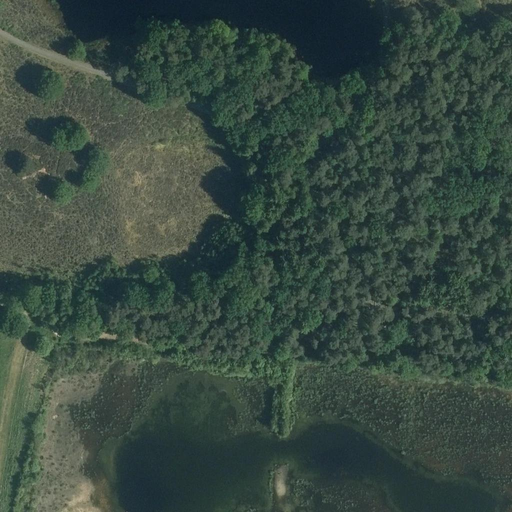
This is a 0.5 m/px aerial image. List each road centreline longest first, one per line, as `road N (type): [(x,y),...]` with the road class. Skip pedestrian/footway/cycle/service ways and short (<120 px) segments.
road 1 (track): [(220,308),(341,310),(391,332),(511,343)]
road 2 (track): [(175,343),(62,331),(0,302)]
